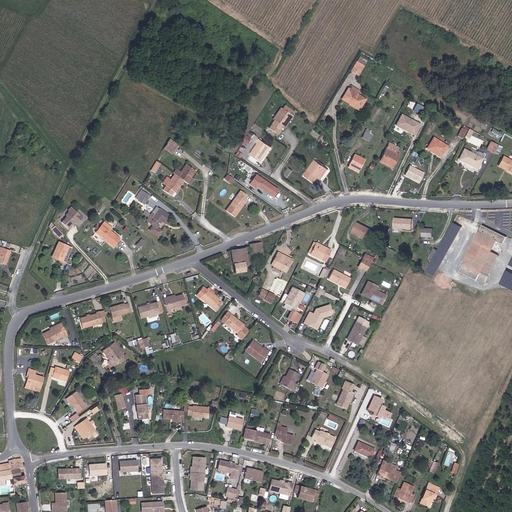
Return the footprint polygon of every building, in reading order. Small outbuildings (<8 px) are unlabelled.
[(360,57),(357,62),(364,66),(367,61),(360,57)] [(358,75),(364,66),(357,62),(351,71),(358,75)] [(358,106),(363,97),(356,93),(358,89),(356,88),(348,103),(349,103),(350,102),(358,106)] [(347,102),(353,92),(351,91),(345,101),(347,102)] [(350,102),(349,103),(348,104),(359,110),(365,98),(363,97),(358,106),(350,102)] [(413,101),(409,107),(416,110),(422,114),(425,107),(413,101)] [(284,108),(276,119),(284,125),(288,119),(289,120),(293,114),(284,108)] [(422,123),(403,113),(397,124),(416,134),(422,123)] [(281,128),(284,125),(276,119),(273,123),(281,128)] [(371,130),(368,128),(367,131),(364,137),(370,140),(373,134),(370,132),(371,130)] [(465,139),(469,131),(464,129),(460,137),(465,139)] [(252,131),(243,142),(248,145),(256,134),(252,131)] [(253,153),(263,160),(266,156),(265,155),(269,149),(270,149),(273,145),(261,137),(258,141),(260,142),(253,153)] [(435,139),(430,148),(436,152),(435,154),(441,158),(448,147),(435,139)] [(183,146),(174,140),(171,144),(179,150),(183,146)] [(499,146),(492,142),(489,150),(496,153),(499,146)] [(402,152),(397,149),(395,152),(387,148),(384,154),(386,155),(384,159),(396,165),(402,152)] [(466,149),(461,159),(479,168),(486,154),(479,151),(477,155),(466,149)] [(362,170),(367,160),(357,155),(351,165),(362,170)] [(511,171),(511,159),(506,156),(502,165),(510,169),(510,170),(511,171)] [(155,173),(161,163),(156,160),(150,170),(155,173)] [(322,179),(329,169),(318,161),(307,176),(317,183),(321,178),(322,179)] [(199,171),(190,164),(184,172),(180,169),(177,173),(178,174),(186,180),(189,183),(193,178),(194,178),(199,171)] [(410,165),(406,175),(420,182),(425,172),(410,165)] [(329,169),(322,179),(324,181),(331,171),(329,169)] [(231,170),(228,174),(234,178),(237,174),(231,170)] [(273,196),(279,188),(254,173),(248,183),(255,187),(256,186),(273,196)] [(186,180),(178,174),(166,189),(174,195),(181,186),(186,180)] [(251,192),(245,188),(235,202),(230,209),(238,215),(243,208),(248,201),(247,200),(250,195),(249,195),(251,192)] [(149,198),(152,194),(146,189),(140,198),(146,202),(149,198)] [(171,215),(158,205),(148,218),(154,223),(150,228),(158,234),(162,230),(158,226),(163,220),(166,222),(171,215)] [(67,220),(63,225),(70,231),(75,225),(73,224),(75,222),(76,223),(79,225),(84,219),(74,211),(72,214),(69,214),(67,217),(67,220)] [(234,214),(224,227),(231,231),(240,219),(234,214)] [(417,219),(399,217),(398,226),(416,227),(417,219)] [(354,231),(367,237),(371,229),(358,223),(354,231)] [(51,228),(59,238),(63,235),(54,225),(51,228)] [(108,230),(103,225),(96,232),(109,243),(116,236),(108,230)] [(506,245),(510,237),(485,226),(462,273),(479,281),(499,241),(506,245)] [(146,242),(143,240),(138,246),(141,249),(146,242)] [(332,251),(317,243),(312,254),(327,262),(332,251)] [(2,244),(0,249),(0,255),(3,256),(2,258),(1,260),(9,263),(14,249),(2,244)] [(67,256),(70,247),(60,244),(58,251),(60,252),(57,260),(69,264),(71,258),(67,256)] [(262,249),(262,244),(251,245),(253,257),(266,255),(265,248),(262,249)] [(246,265),(254,263),(253,260),(251,260),(249,248),(231,252),(236,275),(248,273),(247,268),(246,265)] [(281,253),(279,256),(294,262),(295,259),(281,253)] [(294,262),(279,256),(274,266),(289,273),(294,262)] [(374,260),(369,258),(365,267),(369,269),(373,263),(374,260)] [(334,270),(330,279),(347,287),(351,278),(334,270)] [(369,282),(366,288),(369,290),(367,296),(383,304),(387,295),(377,290),(379,286),(369,282)] [(297,322),(301,313),(298,312),(299,309),(298,309),(305,292),(294,287),(286,304),(296,308),(290,319),(297,322)] [(319,287),(315,295),(321,298),(325,290),(319,287)] [(215,295),(210,291),(209,291),(206,288),(199,296),(203,299),(219,312),(224,305),(220,303),(222,301),(215,295)] [(272,292),(266,289),(262,297),(268,300),(272,292)] [(272,292),(268,300),(272,301),(276,304),(280,296),(275,293),(272,292)] [(170,311),(174,309),(173,307),(188,303),(186,293),(178,295),(166,298),(170,311)] [(125,302),(109,307),(112,317),(132,311),(131,306),(130,302),(129,300),(125,301),(125,302)] [(142,316),(151,313),(158,312),(161,311),(158,300),(139,305),(142,316)] [(311,313),(306,324),(310,326),(312,322),(320,326),(324,318),(334,315),(331,306),(317,310),(315,315),(311,313)] [(102,316),(99,317),(97,318),(96,314),(88,316),(85,317),(78,319),(81,328),(104,321),(102,316)] [(230,320),(227,324),(240,335),(239,336),(244,340),(251,332),(245,327),(246,326),(233,316),(230,314),(227,318),(230,320)] [(358,322),(350,339),(359,344),(368,327),(358,322)] [(50,331),(41,335),(46,344),(55,340),(54,339),(60,336),(62,339),(66,337),(61,325),(50,331)] [(139,349),(146,348),(146,353),(153,352),(153,349),(149,349),(147,338),(138,339),(139,349)] [(120,374),(128,369),(122,361),(127,357),(114,341),(103,349),(115,366),(120,374)] [(264,350),(265,349),(254,341),(254,342),(264,350)] [(264,350),(254,342),(246,352),(262,364),(270,352),(265,348),(265,349),(264,350)] [(75,351),(71,358),(78,362),(82,355),(75,351)] [(325,368),(326,367),(319,363),(316,370),(318,371),(311,384),(322,390),(329,377),(323,373),(325,368)] [(113,379),(120,374),(115,366),(107,372),(113,379)] [(55,367),(52,378),(66,381),(68,371),(55,367)] [(28,374),(27,380),(28,381),(27,385),(41,389),(44,378),(34,376),(35,372),(27,370),(26,374),(28,374)] [(286,379),(281,387),(295,394),(298,387),(294,385),(299,376),(290,371),(286,379)] [(349,400),(352,391),(354,384),(346,381),(343,387),(345,388),(338,404),(348,408),(351,400),(349,400)] [(144,389),(149,388),(148,383),(138,385),(139,390),(135,391),(140,417),(149,415),(144,389)] [(77,392),(68,398),(73,405),(79,413),(88,407),(77,392)] [(385,399),(379,396),(372,411),(378,414),(382,407),(385,399)] [(195,414),(195,416),(201,417),(201,416),(208,417),(209,407),(201,406),(200,407),(198,406),(198,405),(193,405),(193,406),(188,405),(187,414),(192,414),(195,414)] [(170,418),(180,419),(183,419),(184,410),(164,407),(163,417),(170,418)] [(76,412),(69,417),(71,421),(79,416),(76,412)] [(229,416),(226,427),(240,430),(243,420),(229,416)] [(88,419),(79,425),(88,437),(96,431),(88,419)] [(88,437),(79,425),(76,427),(85,439),(88,437)] [(277,440),(281,441),(285,442),(284,443),(284,444),(292,447),(294,437),(287,435),(288,429),(277,427),(274,436),(278,437),(277,440)] [(245,428),(242,438),(268,445),(270,436),(245,428)] [(321,430),(320,432),(316,430),(313,437),(317,439),(316,440),(332,447),(337,437),(321,430)] [(365,442),(361,451),(373,456),(377,447),(365,442)] [(387,442),(384,448),(392,453),(396,446),(387,442)] [(450,465),(454,454),(450,452),(446,463),(450,465)] [(192,470),(191,474),(205,474),(206,459),(194,458),(193,470),(192,470)] [(137,459),(118,460),(119,472),(138,471),(137,459)] [(153,494),(160,493),(160,459),(152,459),(153,494)] [(425,467),(434,471),(437,462),(428,459),(425,467)] [(379,472),(398,481),(401,474),(403,471),(389,465),(390,463),(384,460),(379,472)] [(22,473),(25,473),(23,461),(11,464),(11,467),(14,481),(14,486),(28,484),(27,478),(23,478),(22,473)] [(237,465),(221,461),(218,471),(232,474),(238,476),(240,467),(236,466),(237,465)] [(107,463),(89,464),(90,476),(107,476),(107,463)] [(3,475),(0,475),(0,482),(14,481),(11,467),(2,468),(3,475)] [(264,470),(249,467),(250,478),(262,481),(264,470)] [(80,468),(59,470),(59,480),(81,478),(80,468)] [(205,474),(191,474),(191,478),(192,478),(192,490),(204,491),(205,474)] [(285,482),(281,481),(273,480),(271,490),(291,495),(293,483),(289,482),(289,483),(285,482)] [(403,488),(399,495),(412,501),(416,493),(412,492),(416,484),(406,480),(403,488)] [(320,490),(297,485),(295,492),(300,493),(299,497),(313,500),(314,496),(319,497),(320,490)] [(431,490),(428,488),(422,501),(429,504),(431,499),(432,500),(434,496),(436,492),(438,493),(440,489),(433,486),(431,490)] [(236,501),(238,490),(228,488),(227,497),(234,498),(233,501),(236,501)] [(68,493),(57,494),(58,504),(54,504),(54,511),(62,511),(62,510),(66,510),(69,506),(68,493)] [(225,508),(225,500),(214,499),(213,508),(225,508)] [(117,511),(116,500),(106,501),(106,511),(117,511)] [(160,511),(160,502),(150,503),(150,511),(155,511),(154,511),(160,511)] [(142,511),(148,511),(150,511),(150,503),(142,503),(142,511)]
